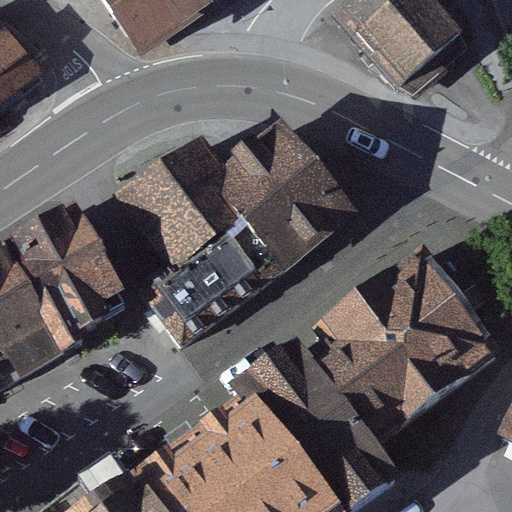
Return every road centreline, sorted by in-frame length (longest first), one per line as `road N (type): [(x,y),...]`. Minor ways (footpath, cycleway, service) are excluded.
road 1 (residential): [(453,181),(193,381),(0,511)]
road 2 (tertiary): [(453,181),(260,97)]
road 3 (residential): [(123,114),(57,38),(0,0)]
road 4 (tertiary): [(0,194),(123,114)]
road 5 (tertiary): [(260,97),(192,94),(123,114)]
road 6 (residential): [(511,391),(470,450),(492,497)]
